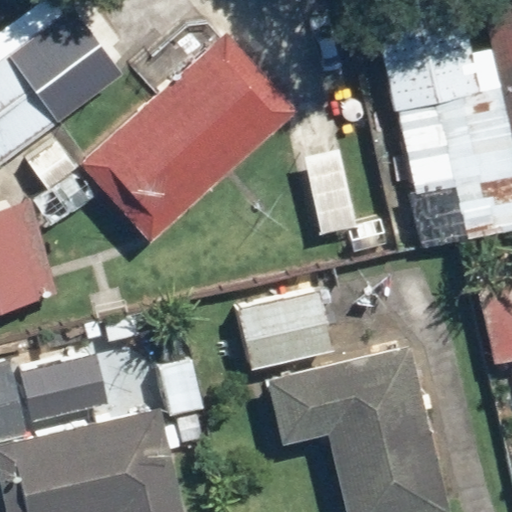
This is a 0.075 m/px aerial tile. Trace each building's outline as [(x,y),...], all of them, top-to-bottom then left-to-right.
[(121,84),(58,0),(34,0),(0,26),(0,156),(53,117),(62,128),(121,84)] [(511,0),(477,0),(486,42),(473,45),(463,0),(367,0),(406,194),(449,185),(459,232),(511,221),(511,0)] [(154,88),(43,188),(75,223),(111,190),(148,231),(288,105),(218,29),(195,3),(130,62),(154,88)] [(342,137),(298,145),(313,226),(357,218),(342,137)] [(32,196),(0,205),(0,304),(58,288),(32,196)] [(511,269),(472,275),(483,352),(511,347),(511,269)] [(321,284),(234,300),(245,364),(333,348),(321,284)] [(416,340),(266,369),(279,435),(324,427),(340,511),(428,511),(449,508),(416,340)] [(15,351),(0,354),(0,483),(6,511),(185,511),(161,399),(113,410),(99,346),(18,364),(15,351)]
